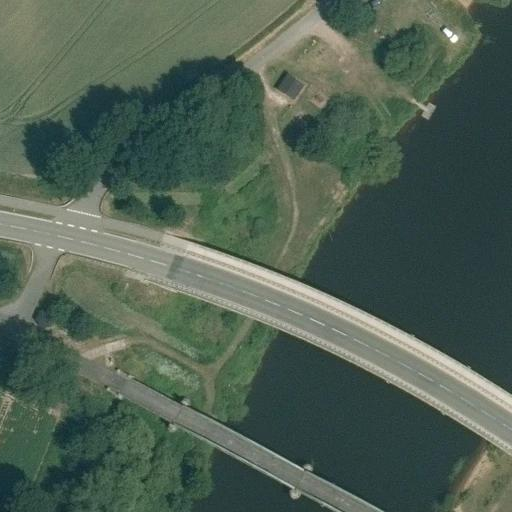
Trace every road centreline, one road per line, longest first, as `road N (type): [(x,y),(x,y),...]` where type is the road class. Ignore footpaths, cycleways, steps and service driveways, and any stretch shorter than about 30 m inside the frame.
road 1 (tertiary): [(60,238),(197,277),(335,334),(511,432)]
road 2 (unclassified): [(16,333),(352,511)]
road 3 (unclassified): [(60,238),(138,152),(332,0)]
